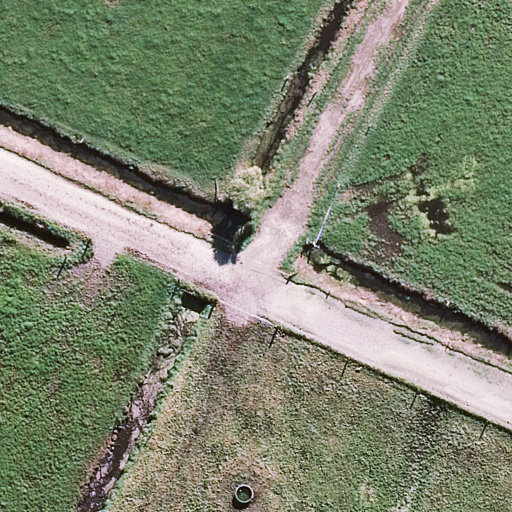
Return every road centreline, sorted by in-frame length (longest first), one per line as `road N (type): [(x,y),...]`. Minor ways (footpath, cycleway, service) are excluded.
road 1 (track): [(511,403),(242,284),(386,0)]
road 2 (track): [(0,173),(242,284)]
